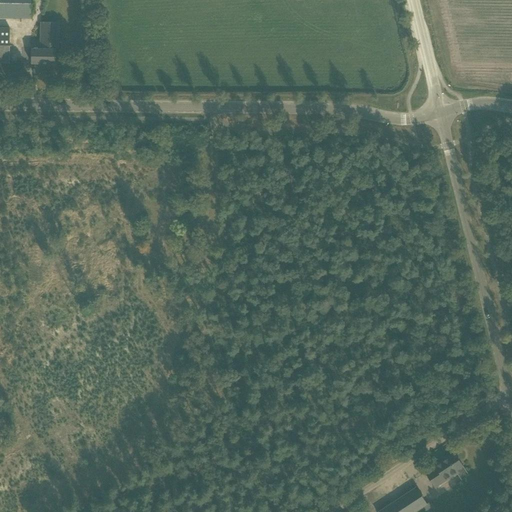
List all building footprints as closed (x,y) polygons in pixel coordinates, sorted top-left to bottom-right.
[(30,0),(0,0),(0,18),(30,19),(30,0)] [(41,50),(40,50),(32,50),(32,63),(40,63),(55,64),(55,50),(58,50),(58,23),(41,23),(41,50)] [(0,62),(9,63),(10,28),(0,28),(0,62)] [(451,477),(450,476),(457,472),(456,470),(462,466),(454,454),(425,473),(435,488),(451,477)] [(411,511),(426,503),(417,489),(416,488),(378,511),(411,511)]
